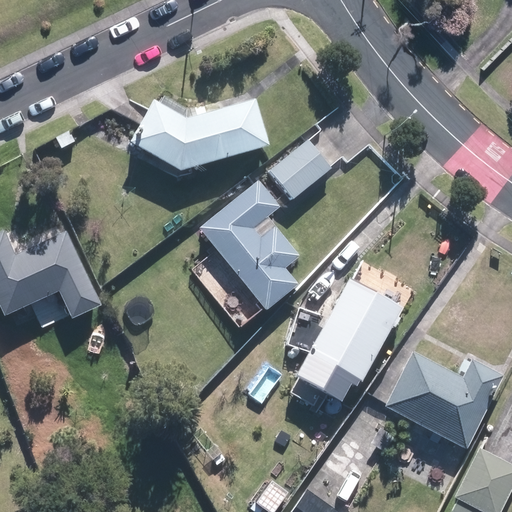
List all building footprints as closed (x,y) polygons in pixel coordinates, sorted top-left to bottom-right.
[(130,141),(180,170),(270,145),(257,100),(186,119),(154,101),(130,141)] [(266,172),(288,201),(326,173),(304,143),(266,172)] [(257,182),(198,228),(264,310),(296,285),(283,267),(296,257),(274,229),(261,240),(251,227),(277,207),(257,182)] [(0,235),(0,307),(5,318),(62,292),(73,318),(101,306),(69,234),(17,257),(6,233),(0,235)] [(355,379),(363,383),(405,310),(352,281),(301,373),(344,398),(355,379)] [(405,356),(378,409),(460,452),(498,379),(466,363),(456,382),(405,356)] [(493,511),(511,475),(511,469),(474,451),(450,498),(456,501),(450,511),(493,511)] [(330,511),(302,492),(287,511),(330,511)]
